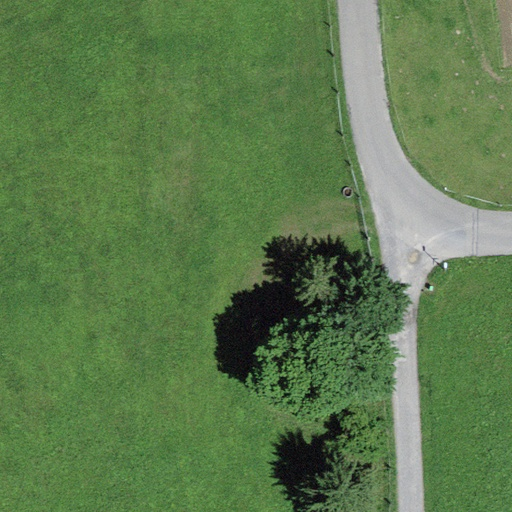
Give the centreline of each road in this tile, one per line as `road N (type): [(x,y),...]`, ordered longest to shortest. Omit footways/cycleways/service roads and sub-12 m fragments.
road 1 (residential): [(359,0),(371,120),(389,175),(423,217),(474,234),(511,232)]
road 2 (track): [(412,511),(401,278),(423,217)]
